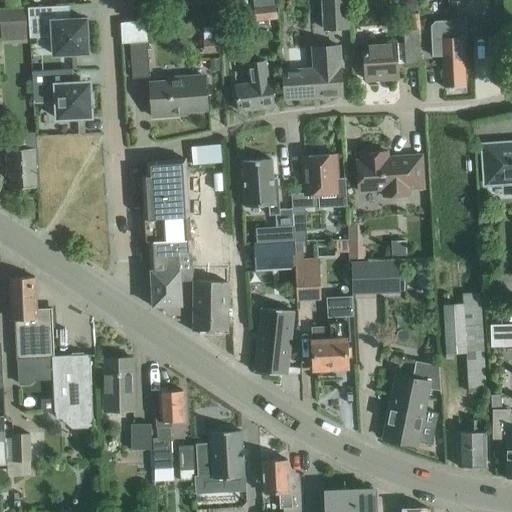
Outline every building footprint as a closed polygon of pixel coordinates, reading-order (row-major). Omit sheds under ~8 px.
[(255,0),(258,18),(278,16),(276,0),(255,0)] [(465,1),(464,0),(449,0),(450,21),(450,22),(464,21),(463,1),(465,1)] [(349,3),(325,4),(327,38),(351,36),(349,3)] [(87,38),(86,23),(70,23),(69,6),(49,7),(28,8),(29,37),(52,36),(53,55),(68,54),(88,53),(87,38)] [(26,9),(0,10),(0,33),(1,33),(1,46),(28,45),(26,9)] [(131,21),(121,23),(122,44),(130,43),(133,79),(150,77),(147,40),(148,40),(145,19),(131,21)] [(450,22),(450,21),(434,22),(430,27),(432,57),(442,56),(443,88),(465,86),(462,37),(465,37),(464,21),(450,22)] [(363,44),(365,60),(366,80),(398,78),(397,64),(420,62),(418,42),(417,30),(403,31),(404,42),(363,44)] [(203,45),(204,53),(218,52),(218,44),(203,45)] [(283,71),(283,78),(285,98),(342,95),(339,46),(312,47),(314,69),(283,71)] [(219,59),(210,59),(210,71),(220,71),(219,59)] [(268,81),(265,61),(248,64),(251,84),(235,86),(239,111),(274,106),(272,87),(270,80),(268,81)] [(57,119),(91,117),(90,102),(90,87),(74,87),(73,69),(32,72),(34,101),(56,100),(57,119)] [(205,76),(188,77),(188,80),(149,83),(152,117),(174,115),(173,112),(207,110),(205,76)] [(511,143),(483,146),(486,184),(511,182),(511,143)] [(9,165),(10,169),(11,188),(37,187),(34,148),(6,150),(6,165),(9,165)] [(220,148),(191,149),(192,168),(221,166),(220,148)] [(318,156),(302,157),(305,195),(319,194),(320,207),(348,205),(346,179),(338,179),(336,155),(331,155),(329,152),(320,152),(318,156)] [(424,188),(423,175),(422,155),(396,157),(396,158),(388,158),(388,152),(360,154),(361,160),(357,160),(359,191),(383,190),(383,196),(410,195),(410,189),(424,188)] [(150,242),(153,306),(182,305),(179,252),(191,252),(185,159),(147,162),(148,173),(143,174),(145,220),(146,242),(150,242)] [(294,226),(292,214),(292,209),(280,209),(277,176),(276,176),(276,178),(273,178),(272,159),(243,161),(246,207),(248,207),(248,205),(247,205),(247,202),(262,201),(262,206),(268,205),(269,215),(275,215),(276,227),(294,226)] [(305,213),(292,214),(294,226),(295,242),(300,241),(303,241),(307,241),(305,213)] [(295,242),(294,242),(294,243),(294,252),(303,252),(303,241),(300,241),(295,242)] [(294,243),(253,245),(254,270),(295,269),(295,254),(294,252),(294,243)] [(357,246),(349,246),(350,259),(360,259),(366,259),(365,249),(357,249),(357,246)] [(295,269),(297,299),(321,298),(319,262),(303,262),(303,254),(295,254),(295,269)] [(399,262),(351,263),(352,293),(400,292),(399,262)] [(194,281),(194,312),(193,332),(228,333),(228,282),(199,281),(198,267),(193,268),(194,281)] [(35,277),(9,278),(10,298),(11,320),(15,320),(28,319),(28,322),(34,322),(33,310),(36,309),(35,277)] [(489,391),(483,293),(463,294),(463,304),(443,305),(446,354),(466,353),(469,392),(489,391)] [(261,307),(255,371),(287,375),(293,311),(261,307)] [(28,319),(15,320),(17,360),(52,359),(53,399),(54,412),(68,411),(69,415),(75,421),(93,421),(91,375),(90,355),(54,356),(53,338),(56,338),(55,317),(52,317),(52,308),(36,309),(33,310),(34,322),(28,322),(28,319)] [(312,341),(312,349),(314,369),(347,367),(346,341),(349,340),(348,320),(348,316),(329,317),(329,327),(312,328),(313,341),(312,341)] [(502,325),(491,325),(491,347),(502,347),(502,325)] [(134,411),(133,378),(133,358),(104,359),(104,379),(105,411),(134,411)] [(387,419),(383,439),(417,445),(418,441),(432,444),(438,413),(424,410),(430,382),(410,378),(396,375),(387,419)] [(185,421),(184,411),(183,391),(159,392),(160,411),(156,411),(157,438),(153,438),(154,458),(155,469),(173,468),(170,422),(185,421)] [(502,395),(492,395),(492,407),(502,407),(502,395)] [(53,399),(41,400),(41,412),(54,412),(53,399)] [(510,410),(493,410),(493,438),(507,438),(506,478),(511,478),(511,430),(510,430),(510,410)] [(479,432),(479,420),(469,420),(469,432),(458,432),(458,467),(486,467),(486,447),(485,432),(479,432)] [(151,424),(130,424),(131,450),(151,449),(151,424)] [(211,444),(197,445),(199,476),(213,475),(213,479),(244,477),(243,462),(244,462),(243,449),(242,449),(241,431),(233,431),(229,428),(221,429),(218,432),(210,433),(211,444)] [(16,433),(17,459),(32,459),(31,433),(16,433)] [(180,470),(194,469),(193,445),(178,446),(180,470)] [(292,508),(292,499),(290,479),(288,479),(287,459),(262,461),(263,481),(264,493),(279,492),(280,508),(292,508)] [(353,491),(353,511),(375,511),(374,490),(353,491)] [(353,511),(353,491),(326,492),(326,511),(353,511)]
